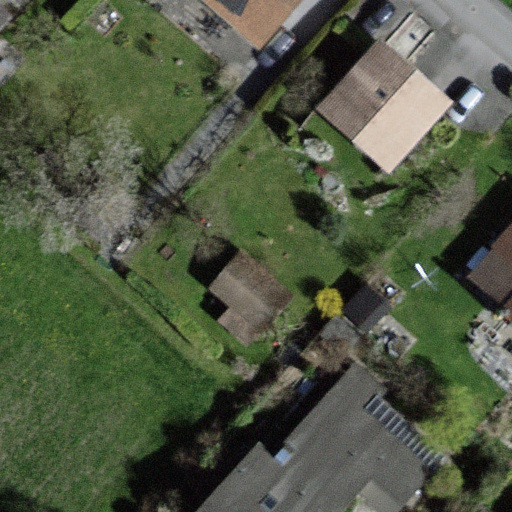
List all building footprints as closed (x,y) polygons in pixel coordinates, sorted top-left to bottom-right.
[(211,0),(260,42),(296,0),(211,0)] [(383,45),(325,110),(390,168),(448,103),(383,45)] [(511,229),(498,245),(511,256),(511,305),(509,309),(511,312),(511,229)] [(287,296),(242,257),(215,287),(260,326),(287,296)] [(378,386),(360,369),(273,462),(261,451),(204,511),(332,511),(359,483),(390,511),(428,470),(359,406),(378,386)]
